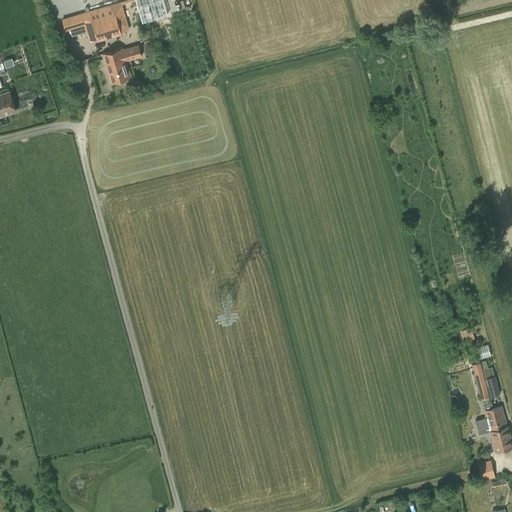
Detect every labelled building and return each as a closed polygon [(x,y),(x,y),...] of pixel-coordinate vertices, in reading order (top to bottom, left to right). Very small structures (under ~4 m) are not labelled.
[(149,0),(135,0),(142,22),(154,18),(149,0)] [(115,16),(120,31),(128,29),(120,2),(62,19),(65,31),(84,25),(89,40),(97,38),(92,23),(115,16)] [(138,45),(122,49),(122,48),(123,48),(123,47),(101,54),(102,54),(107,74),(108,73),(111,82),(129,77),(127,68),(128,68),(126,60),(141,56),(138,45)] [(0,116),(15,111),(9,91),(0,93),(0,96),(0,97),(0,116)] [(465,341),(476,338),(473,326),(462,329),(465,341)] [(478,346),(482,358),(492,355),(489,343),(478,346)] [(479,361),(471,364),(481,398),(488,396),(479,361)] [(494,376),(486,378),(485,378),(490,396),(499,394),(494,376)] [(486,417),(475,420),(478,434),(489,431),(495,451),(504,449),(492,408),(491,403),(490,404),(484,405),(486,410),(484,410),(486,417)] [(501,406),(492,408),(504,449),(511,446),(511,443),(507,426),(501,406)] [(491,461),(480,464),(484,479),(495,476),(491,461)]
